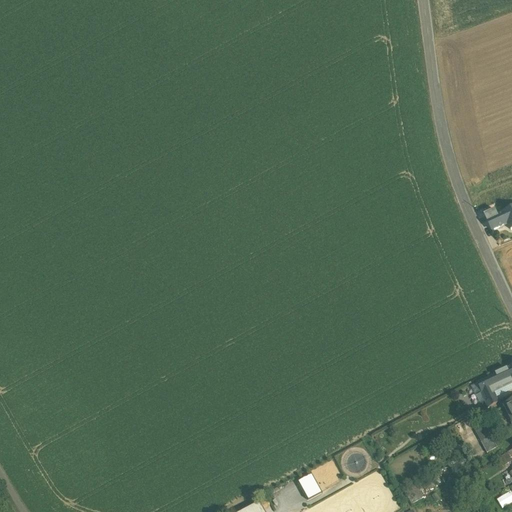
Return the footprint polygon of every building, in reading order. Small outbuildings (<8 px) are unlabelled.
[(511,210),(498,216),(496,211),(485,216),(492,231),(509,224),(511,230),(511,229),(511,210)] [(511,367),(509,369),(478,384),(487,402),(496,398),(494,394),(511,385),(511,367)] [(499,403),(496,398),(487,402),(486,403),(489,409),(499,403)] [(486,454),(497,448),(485,427),(474,433),(486,454)] [(236,511),(260,511),(255,502),(236,511)]
